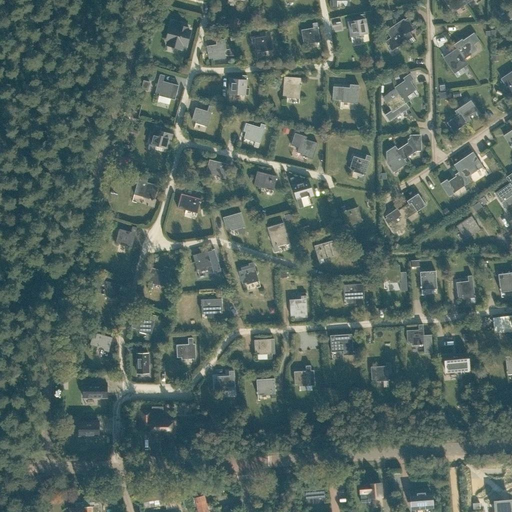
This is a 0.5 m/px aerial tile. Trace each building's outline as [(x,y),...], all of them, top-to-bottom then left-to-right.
[(444,0),(452,12),(465,3),(463,0),(444,0)] [(511,12),(502,17),(506,23),(507,22),(509,24),(509,25),(510,25),(511,28),(511,7),(509,10),(511,12)] [(366,20),(365,20),(364,14),(360,15),(360,21),(349,22),(350,35),(355,34),(355,38),(363,37),(363,35),(368,34),(366,20)] [(403,19),(392,26),(404,43),(412,37),(409,32),(417,27),(413,22),(411,23),(407,18),(404,20),(403,19)] [(313,28),(301,30),(303,43),(307,42),(308,44),(320,42),(317,22),(312,23),(313,28)] [(182,45),(186,46),(190,31),(186,30),(187,28),(179,26),(179,24),(173,23),(172,26),(170,26),(166,41),(168,41),(167,45),(181,49),(182,45)] [(404,43),(392,26),(385,31),(391,38),(385,42),(391,51),(404,43)] [(266,37),(254,39),(257,52),(260,51),(261,53),(273,50),(270,31),(265,32),(266,37)] [(456,49),(462,58),(475,49),(472,44),(478,40),(473,34),(467,38),(462,42),(461,40),(453,45),(456,49)] [(216,45),(206,46),(208,59),(212,58),(213,60),(225,58),(224,50),(226,50),(224,39),(215,40),(216,45)] [(467,64),(462,58),(456,49),(443,58),(454,73),(467,64)] [(511,70),(501,79),(506,87),(509,86),(511,90),(511,70)] [(160,75),(155,92),(159,93),(159,95),(175,100),(178,85),(163,81),(164,76),(160,75)] [(231,79),(229,94),(246,95),(248,95),(249,89),(245,88),(247,75),(242,75),(241,80),(231,79)] [(402,99),(405,103),(408,101),(405,97),(415,91),(409,82),(413,80),(409,75),(403,79),(405,82),(395,88),(396,90),(402,99)] [(285,77),(283,96),(289,96),(289,95),(295,95),(295,99),(300,100),(301,85),(294,84),(295,78),(285,77)] [(333,90),(332,99),(340,100),(340,101),(357,103),(359,85),(350,84),(349,88),(337,87),(336,89),(337,89),(335,90),(333,90)] [(396,90),(383,98),(392,112),(385,116),(388,121),(408,109),(405,103),(402,99),(396,90)] [(459,115),(466,125),(469,122),(466,117),(475,111),(469,102),(456,111),(459,115)] [(207,127),(213,107),(209,105),(207,111),(195,108),(192,120),(196,121),(196,123),(207,127)] [(466,125),(459,115),(446,124),(453,133),(466,125)] [(246,124),(244,131),(246,131),(244,138),(260,143),(265,125),(261,124),(260,128),(246,124)] [(367,132),(364,125),(358,128),(361,135),(367,132)] [(149,142),(156,144),(156,145),(163,147),(168,149),(172,134),(160,131),(161,127),(156,126),(155,130),(154,136),(151,135),(149,142)] [(511,129),(511,131),(503,136),(511,149),(511,129)] [(306,137),(294,133),(290,145),(298,148),(297,152),(309,156),(308,158),(312,159),(317,143),(306,139),(306,137)] [(398,150),(396,151),(405,164),(406,163),(409,161),(407,157),(416,151),(420,150),(420,135),(411,136),(411,138),(410,138),(410,139),(409,141),(409,142),(407,143),(398,150)] [(406,163),(405,164),(396,151),(398,150),(395,146),(386,152),(386,163),(393,173),(406,164),(406,163)] [(472,153),(454,165),(457,170),(458,172),(466,184),(471,181),(468,177),(482,167),(472,153)] [(353,171),(365,175),(371,156),(367,155),(365,160),(354,156),(350,168),(354,169),(353,171)] [(210,160),(206,174),(226,179),(229,165),(210,160)] [(255,181),(253,185),(273,191),(277,177),(258,171),(255,181)] [(466,184),(458,172),(454,174),(456,176),(448,181),(446,179),(440,184),(448,196),(466,184)] [(139,176),(134,195),(152,200),(151,200),(152,201),(153,200),(154,200),(158,186),(147,183),(148,179),(139,176)] [(295,177),(291,178),(297,199),(313,195),(309,181),(303,182),(302,178),(296,180),(295,177)] [(511,186),(509,183),(494,193),(497,198),(500,202),(502,201),(507,209),(506,210),(511,206),(511,186)] [(181,195),(177,208),(197,213),(201,200),(181,195)] [(398,212),(404,221),(417,213),(416,211),(424,206),(418,197),(418,196),(408,202),(407,203),(409,205),(398,212)] [(479,202),(472,207),(475,211),(482,206),(479,202)] [(104,204),(101,212),(108,214),(110,206),(104,204)] [(345,207),(341,208),(346,225),(350,224),(350,226),(362,222),(358,208),(347,211),(345,207)] [(407,226),(404,221),(398,212),(396,210),(386,217),(385,217),(386,219),(384,220),(393,235),(407,226)] [(241,213),(223,218),(226,229),(230,228),(231,230),(239,228),(241,233),(244,232),(243,227),(245,226),(241,213)] [(471,217),(456,227),(464,240),(473,235),(472,234),(479,230),(479,231),(480,230),(471,217)] [(289,243),(286,229),(283,223),(267,228),(274,252),(279,251),(276,243),(283,241),(284,245),(289,243)] [(120,229),(117,241),(121,242),(121,245),(132,248),(137,227),(133,226),(132,232),(120,229)] [(334,240),(314,246),(318,260),(338,254),(334,240)] [(206,247),(207,252),(196,255),(198,261),(195,262),(197,270),(211,266),(214,273),(221,271),(214,249),(212,250),(210,246),(206,247)] [(259,281),(255,267),(253,262),(248,263),(249,265),(241,268),(242,271),(239,272),(242,284),(247,283),(247,281),(253,279),(254,282),(259,281)] [(386,265),(382,265),(383,281),(387,281),(387,283),(399,282),(400,291),(406,290),(405,272),(399,272),(399,265),(387,266),(386,265)] [(151,283),(162,286),(165,287),(170,268),(164,266),(163,271),(151,268),(148,280),(152,281),(151,283)] [(435,271),(420,272),(421,290),(437,289),(435,271)] [(511,272),(498,274),(500,292),(511,290),(511,272)] [(468,281),(457,282),(458,297),(462,296),(462,299),(475,297),(473,275),(467,276),(468,281)] [(118,300),(122,286),(104,280),(103,280),(101,280),(97,292),(103,294),(105,295),(105,294),(108,295),(108,293),(115,295),(114,299),(118,300)] [(364,285),(344,286),(345,300),(365,299),(364,285)] [(290,301),(290,304),(291,316),(295,316),(295,315),(303,315),(303,318),(307,318),(306,296),(302,296),(302,300),(290,301)] [(221,299),(201,300),(202,314),(222,313),(221,299)] [(150,335),(155,315),(151,314),(150,319),(139,316),(138,320),(134,319),(131,328),(140,330),(139,332),(150,335)] [(511,316),(494,318),(495,331),(499,331),(499,332),(509,331),(510,338),(511,338),(511,316)] [(418,330),(406,330),(406,343),(411,343),(411,345),(423,344),(424,353),(432,353),(431,335),(423,335),(422,324),(418,325),(418,330)] [(93,332),(89,345),(97,347),(96,349),(108,352),(112,337),(93,332)] [(343,356),(353,355),(352,334),(330,336),(331,352),(343,351),(343,356)] [(188,344),(176,345),(177,357),(181,357),(181,359),(195,358),(194,344),(193,344),(192,338),(187,338),(188,344)] [(274,339),(254,340),(255,353),(259,353),(259,355),(266,354),(267,359),(272,359),(271,354),(275,354),(274,339)] [(138,374),(149,374),(149,354),(137,354),(138,374)] [(467,354),(444,356),(446,372),(461,371),(461,374),(469,373),(467,354)] [(385,366),(370,367),(371,380),(375,379),(375,381),(388,381),(388,374),(391,374),(390,362),(385,363),(385,366)] [(306,371),(293,372),(294,384),(298,384),(299,386),(314,385),(313,370),(311,371),(310,366),(305,366),(306,371)] [(218,380),(213,381),(214,389),(222,389),(222,391),(235,390),(234,371),(229,371),(229,376),(218,377),(218,380)] [(274,378),(256,380),(257,395),(275,394),(274,378)] [(83,398),(107,398),(107,383),(101,383),(101,384),(83,384),(83,398)] [(152,409),(138,409),(138,429),(152,429),(152,435),(161,435),(161,436),(171,436),(171,434),(174,434),(174,433),(176,433),(176,432),(177,432),(177,420),(176,420),(176,419),(175,419),(175,418),(171,418),(171,417),(162,417),(162,407),(152,407),(152,409)] [(79,436),(99,436),(99,421),(93,421),(93,422),(79,422),(79,436)] [(380,483),(359,485),(360,495),(361,495),(361,505),(372,505),(372,498),(382,497),(380,483)] [(179,486),(164,487),(165,499),(180,498),(179,486)] [(323,490),(306,491),(306,498),(323,497),(323,490)] [(430,507),(429,492),(411,493),(411,508),(430,507)] [(208,511),(204,495),(194,498),(197,511),(208,511)] [(180,498),(165,499),(166,509),(181,508),(180,498)] [(510,500),(494,502),(494,511),(511,511),(511,503),(511,504),(510,500)]
